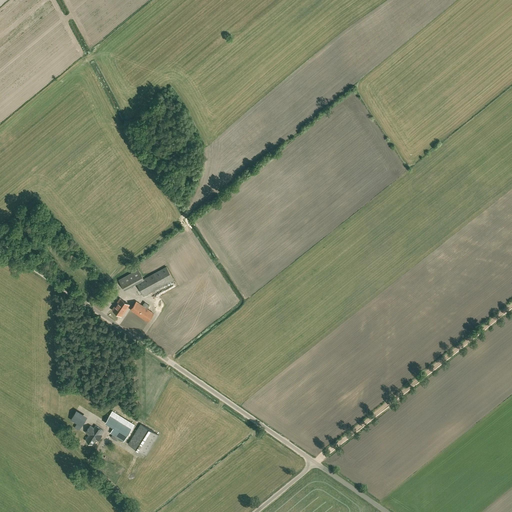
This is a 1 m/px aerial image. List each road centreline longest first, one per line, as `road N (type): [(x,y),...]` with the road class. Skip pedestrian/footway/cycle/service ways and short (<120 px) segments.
road 1 (unclassified): [(315,462),(0,245)]
road 2 (track): [(511,304),(319,458)]
